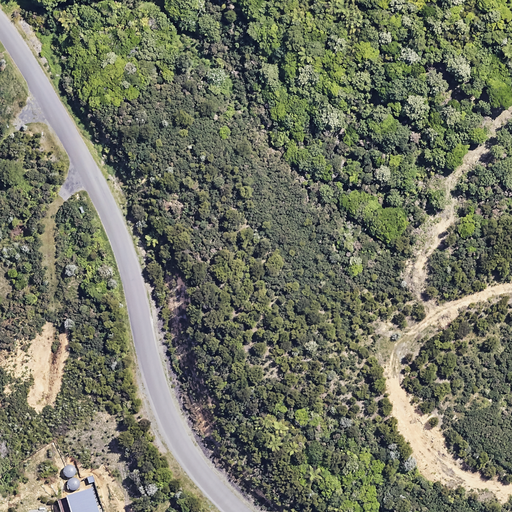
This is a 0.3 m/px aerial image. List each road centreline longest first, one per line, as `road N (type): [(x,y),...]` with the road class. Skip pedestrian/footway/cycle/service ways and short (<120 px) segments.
road 1 (unclassified): [(0,25),(115,225),(155,394),(181,449),(240,511)]
road 2 (residential): [(511,294),(419,319),(385,363),(383,397),(383,429),(407,464),(458,487),(511,497)]
